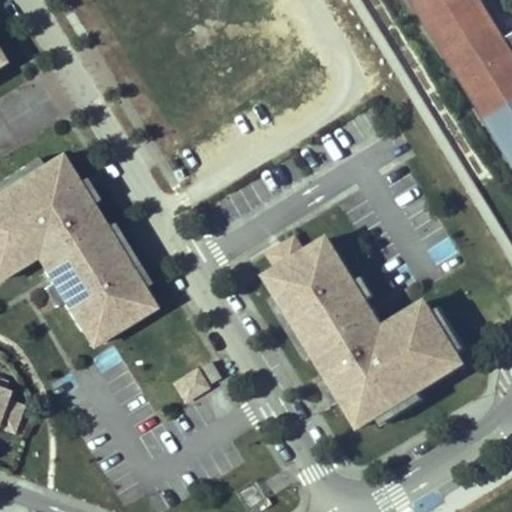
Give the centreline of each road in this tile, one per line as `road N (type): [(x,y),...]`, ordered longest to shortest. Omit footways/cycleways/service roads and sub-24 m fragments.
road 1 (residential): [(344,511),(22,0)]
road 2 (residential): [(511,416),(366,511)]
